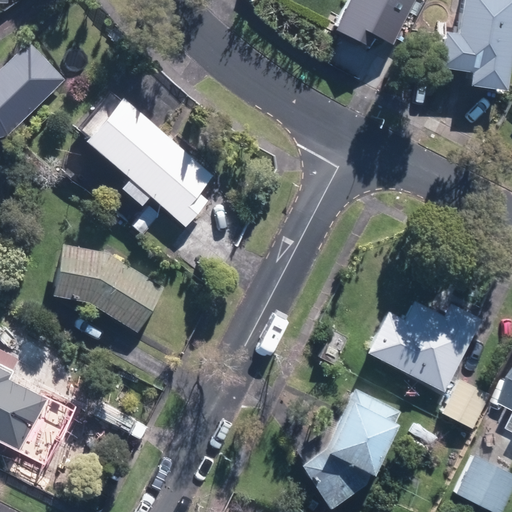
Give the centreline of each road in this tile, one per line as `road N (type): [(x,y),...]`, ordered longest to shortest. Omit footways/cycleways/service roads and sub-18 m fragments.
road 1 (residential): [(154,511),(352,140)]
road 2 (residential): [(164,0),(221,59),(352,140)]
road 3 (residential): [(352,140),(511,221)]
